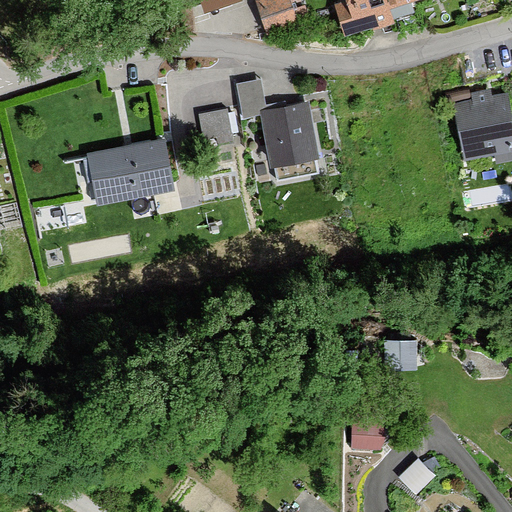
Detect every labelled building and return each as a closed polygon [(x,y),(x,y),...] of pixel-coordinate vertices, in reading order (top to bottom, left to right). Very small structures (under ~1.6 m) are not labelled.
[(286,0),(252,0),(264,33),(295,22),(286,0)] [(337,0),(340,9),(328,13),(336,39),(385,22),(380,8),(404,0),(337,0)] [(262,74),(235,80),(242,114),(263,110),(273,160),(319,151),(308,96),(268,104),(262,74)] [(511,109),(508,89),(456,99),(466,154),(511,146),(511,109)] [(225,112),(199,118),(206,148),(232,141),(225,112)] [(158,140),(82,156),(92,202),(168,186),(158,140)] [(354,410),(352,442),(385,443),(386,411),(354,410)] [(418,488),(437,468),(419,451),(400,471),(418,488)]
